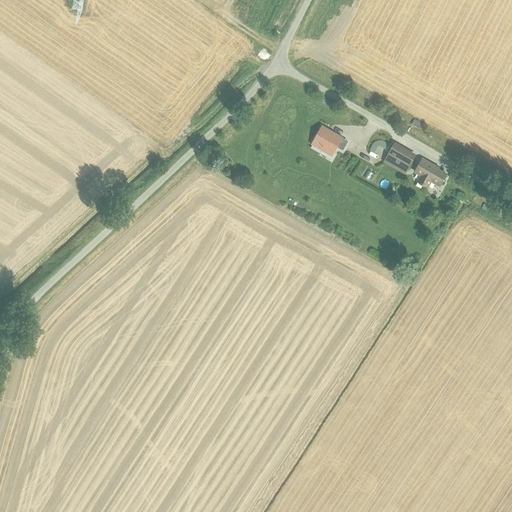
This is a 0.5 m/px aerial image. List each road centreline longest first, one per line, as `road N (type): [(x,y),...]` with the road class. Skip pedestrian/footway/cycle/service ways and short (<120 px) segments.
road 1 (unclassified): [(0,364),(13,325),(34,299),(277,64)]
road 2 (unclassified): [(511,200),(277,64)]
